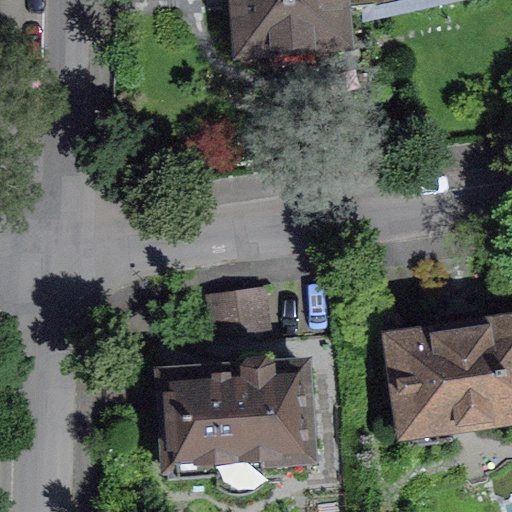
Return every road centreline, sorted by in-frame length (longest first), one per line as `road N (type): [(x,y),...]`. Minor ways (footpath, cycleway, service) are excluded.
road 1 (residential): [(511,188),(52,254)]
road 2 (residential): [(45,511),(52,254)]
road 3 (residential): [(52,254),(67,0)]
